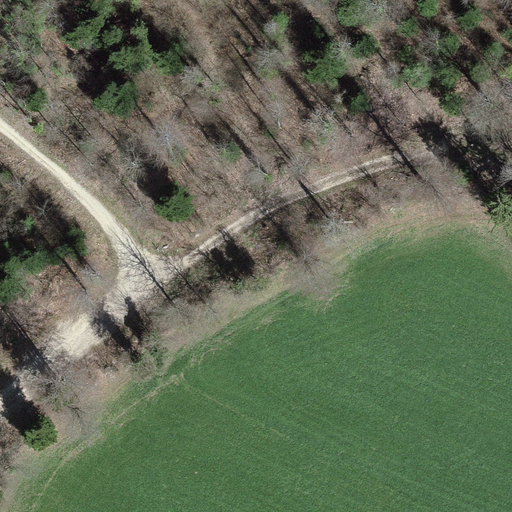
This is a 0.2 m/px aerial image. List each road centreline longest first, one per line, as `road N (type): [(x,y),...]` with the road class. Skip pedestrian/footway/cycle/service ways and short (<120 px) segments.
road 1 (track): [(394,156),(269,204),(146,283)]
road 2 (track): [(146,283),(117,225),(93,198),(0,123)]
road 3 (track): [(0,405),(146,283)]
road 4 (track): [(394,156),(511,120)]
